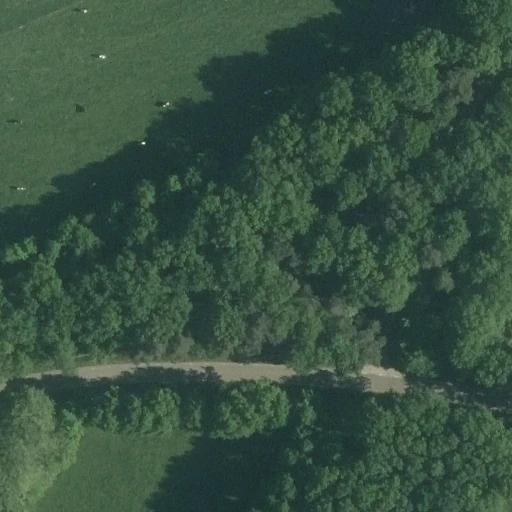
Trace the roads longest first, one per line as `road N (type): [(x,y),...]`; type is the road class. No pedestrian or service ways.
road 1 (unclassified): [(369,381),(431,184),(458,122),(511,37)]
road 2 (unclassified): [(0,389),(142,374),(369,381)]
road 3 (unclassified): [(369,381),(511,403)]
